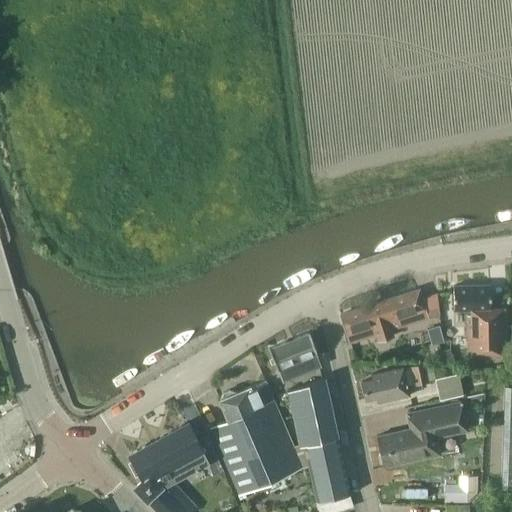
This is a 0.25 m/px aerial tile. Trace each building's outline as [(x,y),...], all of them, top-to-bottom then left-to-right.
[(489,306),(489,284),(453,285),(453,310),(469,310),(469,315),(465,315),(466,357),(505,356),(504,306),(489,306)] [(425,318),(417,290),(340,314),(348,342),(374,334),(376,341),(393,336),(391,329),(425,318)] [(443,341),(438,326),(427,329),(431,344),(443,341)] [(318,365),(305,333),(269,348),(282,379),(318,365)] [(454,362),(450,348),(440,351),(444,365),(454,362)] [(427,382),(426,380),(435,378),(432,365),(423,367),(422,363),(401,368),(400,366),(377,371),(379,377),(360,381),(364,398),(374,396),(375,402),(407,395),(405,384),(413,382),(413,385),(427,382)] [(437,377),(443,399),(467,393),(461,371),(437,377)] [(286,390),(298,445),(302,444),(306,464),(314,500),(348,493),(322,376),(286,390)] [(302,444),(298,445),(291,446),(264,380),(235,392),(228,389),(222,392),(218,399),(226,419),(209,426),(236,493),(306,464),(302,444)] [(511,386),(503,386),(499,488),(511,488),(511,386)] [(466,429),(459,400),(406,412),(409,427),(375,435),(382,465),(439,452),(435,436),(466,429)] [(157,511),(188,511),(195,506),(168,479),(206,459),(195,439),(187,423),(128,454),(141,477),(131,486),(157,511)] [(207,432),(195,439),(206,459),(214,472),(222,468),(207,432)]
